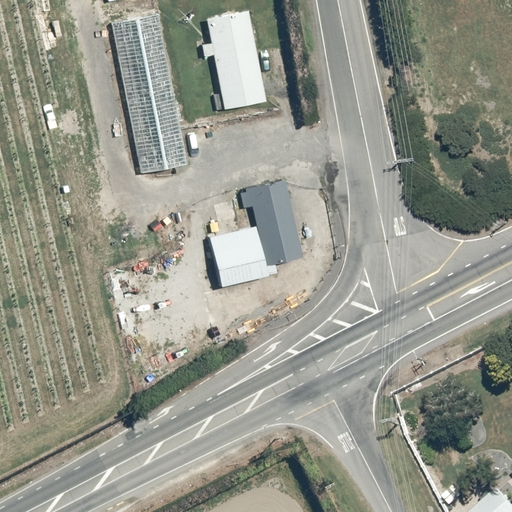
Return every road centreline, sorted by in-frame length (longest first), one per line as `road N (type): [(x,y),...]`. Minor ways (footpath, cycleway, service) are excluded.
road 1 (primary): [(164,426),(305,329),(338,294),(375,194)]
road 2 (primary): [(327,385),(81,511)]
road 3 (unclassified): [(375,194),(336,0)]
road 4 (primary): [(0,511),(164,426)]
road 5 (primary): [(164,426),(309,351)]
road 6 (unclassified): [(391,511),(327,385)]
road 7 (primary): [(399,305),(511,249)]
